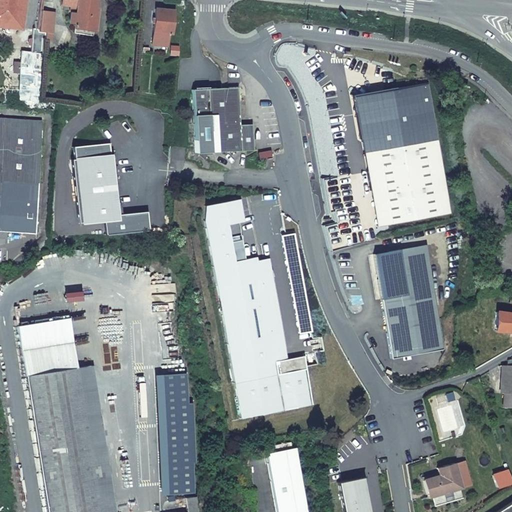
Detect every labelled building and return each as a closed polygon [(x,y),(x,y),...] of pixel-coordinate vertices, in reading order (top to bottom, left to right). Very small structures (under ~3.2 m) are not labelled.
[(0,0),(0,27),(21,30),(24,0),(0,0)] [(48,33),(52,0),(43,0),(39,32),(48,33)] [(76,6),(75,17),(74,27),(92,30),(96,0),(61,0),(61,4),(76,6)] [(174,10),(156,9),(152,45),(167,46),(168,33),(172,34),(174,10)] [(73,33),(91,36),(92,30),(74,27),(73,33)] [(451,209),(426,80),(354,94),(371,187),(383,185),(390,220),(451,209)] [(239,123),(238,99),(231,92),(232,91),(227,86),(192,87),(194,150),(252,149),(251,123),(239,123)] [(0,117),(0,232),(35,235),(43,120),(0,117)] [(75,220),(99,219),(100,236),(145,233),(143,212),(114,214),(109,141),(69,144),(75,220)] [(269,149),(257,152),(258,159),(271,156),(269,149)] [(264,158),(265,167),(274,165),(272,156),(264,158)] [(390,220),(383,185),(371,187),(378,223),(390,220)] [(288,358),(268,257),(256,259),(256,256),(234,260),(227,223),(243,220),(239,198),(204,204),(203,219),(241,417),(315,403),(305,354),(288,358)] [(373,251),(392,356),(444,347),(425,242),(373,251)] [(511,312),(496,311),(495,330),(511,331),(511,312)] [(25,375),(77,367),(69,318),(18,326),(25,375)] [(502,366),(500,393),(510,394),(510,406),(511,406),(511,359),(507,361),(507,366),(502,366)] [(113,511),(91,365),(77,367),(98,511),(113,511)] [(45,511),(98,511),(77,367),(25,375),(45,511)] [(186,373),(152,374),(155,495),(196,494),(193,403),(186,403),(186,373)] [(501,394),(501,406),(510,406),(510,394),(501,394)] [(265,453),(275,511),(307,511),(295,447),(265,453)] [(455,463),(462,488),(472,485),(465,461),(455,463)] [(428,497),(462,488),(455,463),(455,462),(438,467),(440,474),(423,479),(428,497)] [(337,482),(342,511),(369,511),(363,477),(337,482)] [(511,511),(511,498),(491,511),(511,511)]
